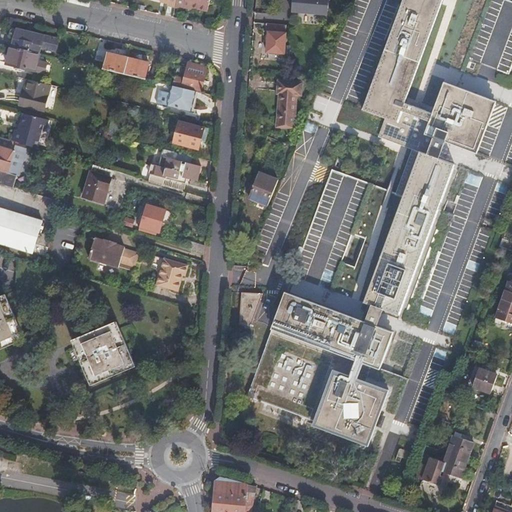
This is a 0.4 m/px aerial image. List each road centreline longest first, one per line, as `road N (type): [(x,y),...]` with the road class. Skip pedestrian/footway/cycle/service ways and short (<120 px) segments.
road 1 (residential): [(190,438),(204,413),(235,54)]
road 2 (residential): [(3,0),(235,54)]
road 3 (residential): [(383,511),(199,458)]
road 4 (residential): [(468,511),(511,394)]
road 5 (residential): [(37,439),(83,456),(155,462)]
